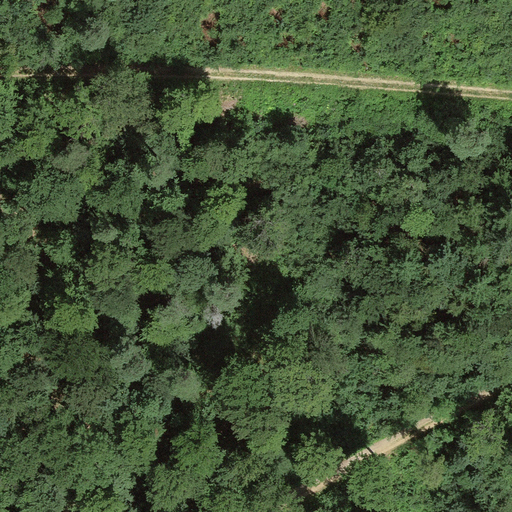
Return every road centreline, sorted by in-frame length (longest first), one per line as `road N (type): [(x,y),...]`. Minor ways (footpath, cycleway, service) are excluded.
road 1 (track): [(0,76),(125,71),(511,96)]
road 2 (track): [(511,379),(260,511)]
